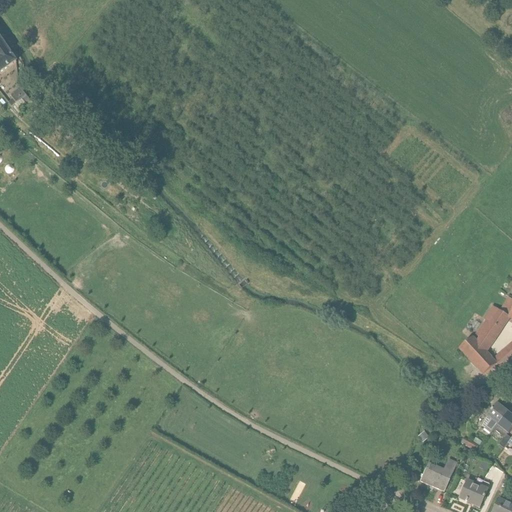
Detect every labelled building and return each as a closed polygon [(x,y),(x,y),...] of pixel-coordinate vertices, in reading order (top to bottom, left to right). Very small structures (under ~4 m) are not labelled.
[(0,73),(14,63),(16,62),(0,38),(0,73)] [(16,104),(26,96),(20,89),(10,96),(16,104)] [(11,166),(7,166),(4,169),(4,173),(6,176),(11,176),(14,173),(14,169),(11,166)] [(510,320),(511,320),(511,310),(508,316),(499,311),(491,325),(485,321),(479,329),(495,341),(510,320)] [(473,336),(487,352),(495,341),(479,329),(473,336)] [(459,348),(482,374),(483,375),(496,365),(497,366),(498,365),(497,364),(493,358),(487,352),(473,336),(473,337),(459,348)] [(497,364),(498,365),(511,352),(511,342),(493,358),(497,364)] [(489,436),(494,430),(507,413),(496,404),(486,417),(491,420),(483,430),(489,436)] [(511,429),(511,416),(507,413),(494,430),(504,438),(499,445),(504,449),(508,444),(511,438),(511,437),(511,439),(506,435),(507,434),(508,434),(511,429)] [(429,438),(425,432),(418,437),(422,443),(429,438)] [(459,443),(476,451),(478,446),(462,437),(459,443)] [(429,464),(421,482),(430,486),(431,484),(445,490),(453,473),(452,473),(457,463),(448,459),(443,471),(429,464)] [(472,505),(480,508),(489,489),(467,479),(459,499),(466,502),(465,506),(470,508),(472,505)] [(493,511),(511,511),(511,505),(499,499),(493,511)]
